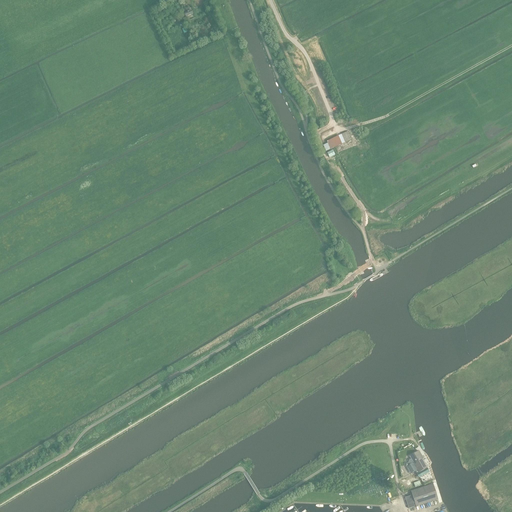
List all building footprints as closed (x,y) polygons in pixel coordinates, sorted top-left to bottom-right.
[(348,132),(327,142),(328,143),(323,146),(326,152),(351,140),(348,132)] [(423,458),(419,451),(410,456),(413,462),(412,462),(415,467),(416,466),(419,472),(427,467),(422,459),(423,458)] [(415,470),(416,470),(412,463),(407,465),(412,472),(415,470)] [(415,506),(438,499),(433,484),(410,491),(415,506)] [(409,509),(415,507),(411,496),(405,498),(409,509)]
